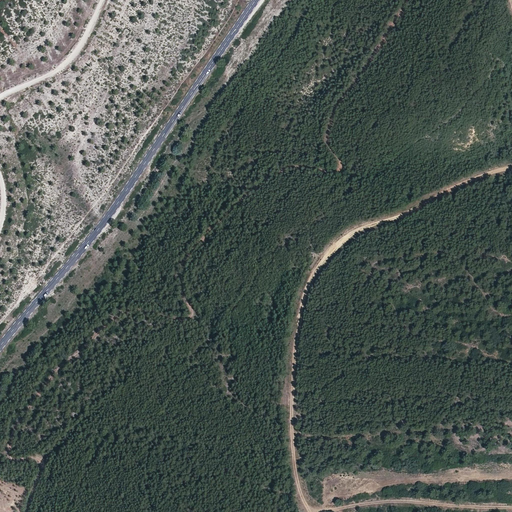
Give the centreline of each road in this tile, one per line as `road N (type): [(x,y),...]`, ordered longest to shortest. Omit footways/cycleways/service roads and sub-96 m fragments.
road 1 (secondary): [(254,0),(66,272),(0,347)]
road 2 (track): [(0,98),(64,66),(102,0)]
